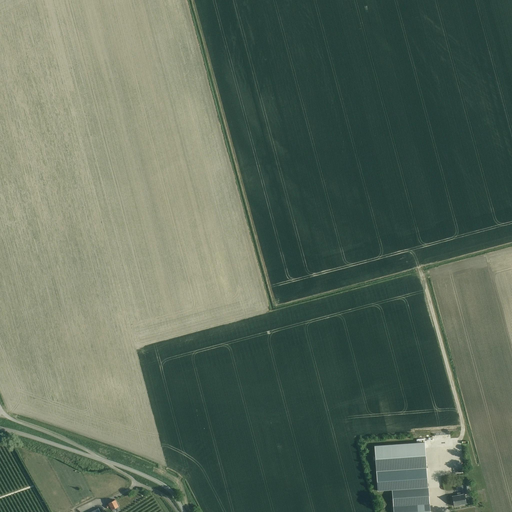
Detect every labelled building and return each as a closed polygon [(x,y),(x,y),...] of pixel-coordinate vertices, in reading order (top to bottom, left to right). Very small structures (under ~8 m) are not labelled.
[(375,446),(374,446),(376,472),(377,491),(428,487),(424,443),(375,446)] [(427,488),(391,491),(392,506),(428,503),(427,488)] [(464,494),(452,496),(454,506),(466,504),(464,494)] [(116,500),(108,504),(109,504),(106,506),(107,508),(110,507),(112,510),(119,506),(118,503),(117,503),(116,500)] [(428,511),(428,503),(392,506),(392,511),(428,511)]
